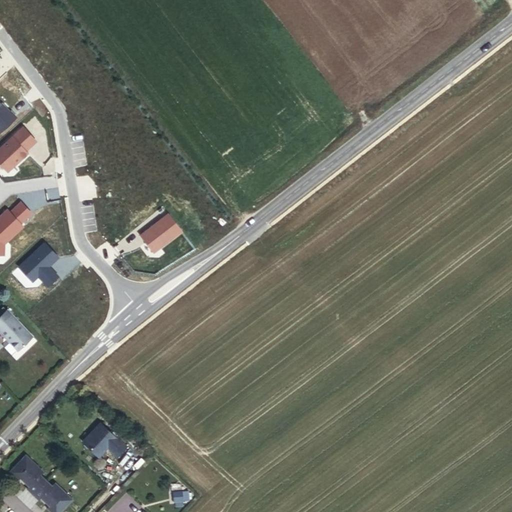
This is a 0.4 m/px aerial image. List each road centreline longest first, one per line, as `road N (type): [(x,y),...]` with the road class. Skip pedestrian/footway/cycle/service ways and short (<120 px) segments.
road 1 (tertiary): [(190,271),(511,24)]
road 2 (residential): [(132,315),(87,241),(61,122),(0,43)]
road 3 (tertiary): [(0,446),(132,315)]
